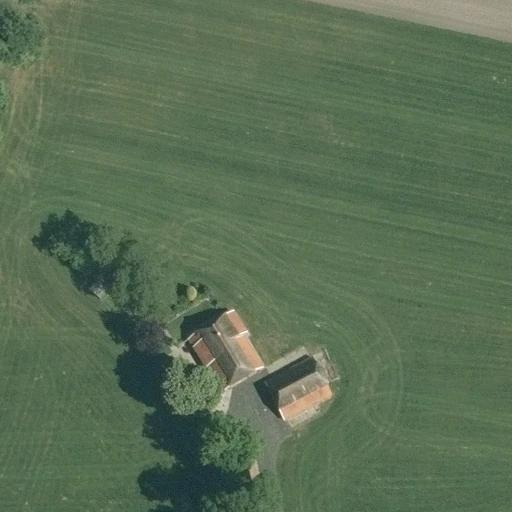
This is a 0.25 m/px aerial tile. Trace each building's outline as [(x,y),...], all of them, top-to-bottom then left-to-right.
[(0,162),(1,163),(16,129),(0,122),(0,162)] [(190,341),(195,349),(207,370),(209,369),(224,394),(263,371),(244,338),(246,336),(234,315),(190,341)] [(168,378),(181,371),(174,360),(162,368),(168,378)] [(284,422),(332,397),(313,361),(265,386),(284,422)] [(245,507),(265,502),(246,429),(226,434),(245,507)]
